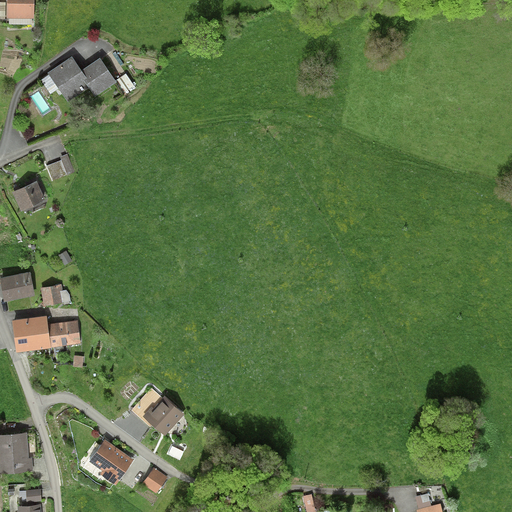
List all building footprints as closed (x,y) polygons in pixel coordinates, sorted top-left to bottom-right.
[(29,24),(29,0),(10,0),(10,24),(29,24)] [(89,86),(94,95),(114,82),(99,60),(88,68),(90,71),(82,76),(71,59),(49,74),(60,90),(64,87),(71,98),(89,86)] [(133,87),(125,74),(114,82),(122,94),(133,87)] [(46,167),(52,181),(66,176),(61,161),(46,167)] [(14,192),(22,210),(42,200),(34,183),(14,192)] [(32,295),(28,274),(1,279),(4,300),(32,295)] [(47,304),(59,302),(57,288),(42,290),(44,300),(40,304),(43,307),(47,304)] [(13,323),(17,350),(48,346),(46,324),(45,319),(13,323)] [(48,346),(78,342),(75,324),(49,327),(48,324),(46,324),(48,346)] [(180,415),(150,388),(138,402),(149,413),(158,403),(160,405),(145,421),(151,426),(153,424),(153,426),(155,428),(158,428),(160,427),(164,431),(180,415)] [(30,460),(26,461),(24,435),(0,436),(0,470),(0,471),(30,469),(30,460)] [(102,473),(115,482),(130,460),(104,442),(91,461),(105,470),(102,473)] [(156,491),(164,479),(152,470),(143,483),(156,491)] [(26,496),(27,501),(40,501),(39,490),(26,491),(21,492),(22,496),(26,496)]
